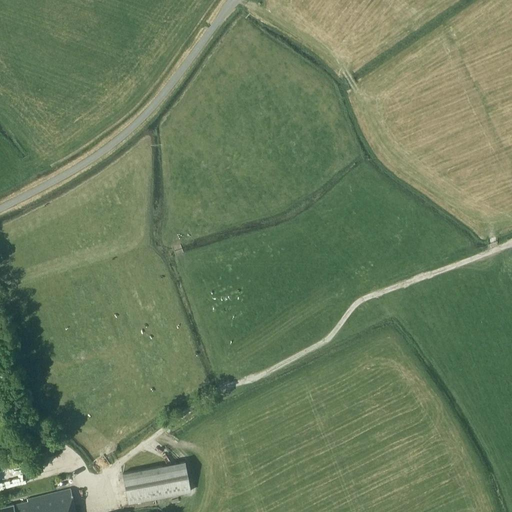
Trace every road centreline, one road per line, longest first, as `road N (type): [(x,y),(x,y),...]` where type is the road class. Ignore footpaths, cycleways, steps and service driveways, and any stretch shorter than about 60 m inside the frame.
road 1 (track): [(85,502),(115,469),(202,404),(332,337),(360,302),(511,245)]
road 2 (unclassified): [(0,209),(120,139),(235,0)]
